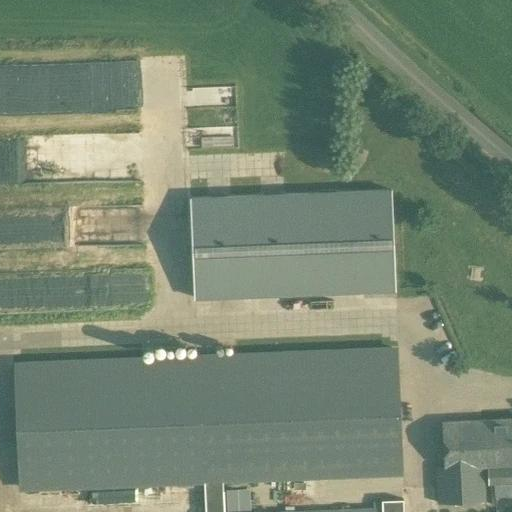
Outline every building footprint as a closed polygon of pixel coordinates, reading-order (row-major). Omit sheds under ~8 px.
[(200,107),(235,106),(234,85),(199,86),(200,107)] [(192,148),(236,146),(235,126),(191,128),(192,148)] [(286,192),(189,196),(194,299),(395,290),(391,187),(342,189),(286,192)] [(404,471),(399,344),(200,353),(205,479),(404,471)] [(482,466),(487,465),(488,485),(511,483),(511,417),(442,421),(444,467),(436,467),(438,503),(484,500),(482,466)]
